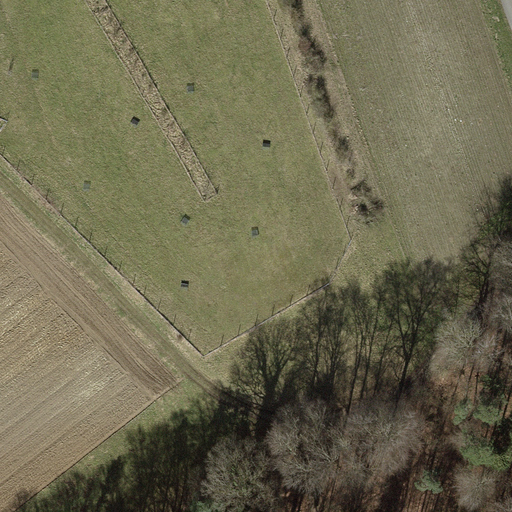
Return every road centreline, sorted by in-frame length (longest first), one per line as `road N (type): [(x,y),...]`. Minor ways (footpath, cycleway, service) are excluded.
road 1 (track): [(361,417),(304,424),(222,400),(0,176)]
road 2 (track): [(511,269),(409,393),(361,417)]
